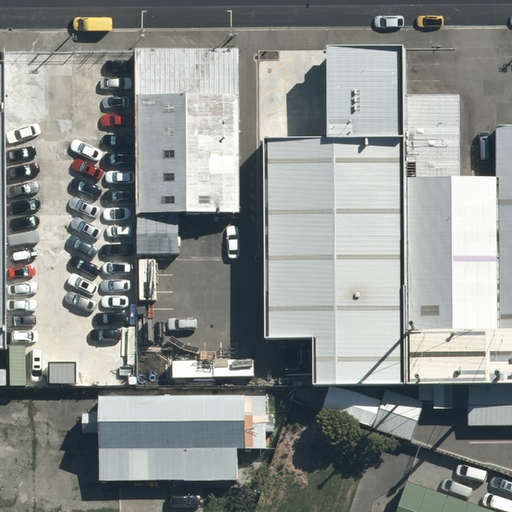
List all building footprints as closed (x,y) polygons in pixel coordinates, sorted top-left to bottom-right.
[(314,336),(314,381),(511,379),(511,121),(493,121),(493,173),(406,173),(405,41),(325,41),(325,134),(262,134),(263,336),(314,336)] [(241,209),(240,46),(137,47),(139,210),(241,209)] [(511,424),(511,384),(471,385),(472,425),(511,424)] [(388,390),(376,426),(413,439),(425,403),(388,390)] [(94,396),(96,477),(240,473),(239,445),(264,444),(263,392),(94,396)] [(510,511),(412,477),(399,511),(510,511)] [(295,511),(338,511),(300,498),(295,511)] [(176,511),(168,499),(149,511),(176,511)]
